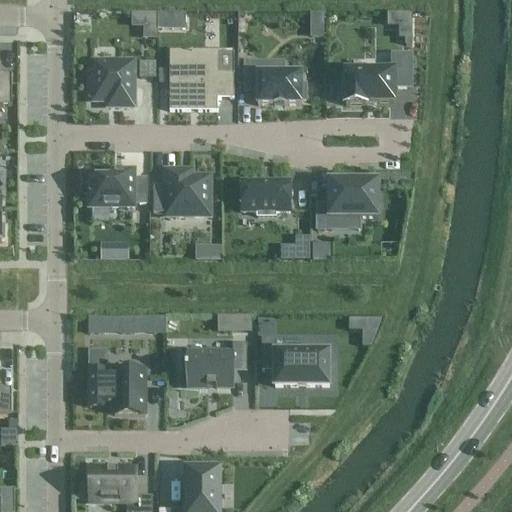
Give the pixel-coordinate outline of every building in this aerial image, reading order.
[(186,15),(157,15),(157,31),(186,32),(186,15)] [(169,113),(218,113),(218,100),(234,100),(234,53),(169,53),(169,113)] [(346,107),(366,107),(366,104),(394,104),(394,90),(412,90),(412,56),(392,56),(392,74),(346,74),(346,85),(342,85),(342,103),(346,103),(346,107)] [(94,103),(108,103),(108,109),(134,109),(134,64),(94,64),(94,83),(90,83),(90,99),(94,99),(94,103)] [(156,64),(140,64),(140,80),(156,80),(156,64)] [(302,76),(284,76),(259,76),(259,64),(245,64),(245,93),(258,93),(258,107),(301,107),(301,102),(306,102),(306,87),(302,87),(302,76)] [(166,70),(158,71),(158,85),(166,85),(166,70)] [(0,107),(12,107),(12,75),(0,74),(0,107)] [(134,173),(110,173),(110,180),(90,180),(90,209),(134,209),(134,206),(146,206),(146,181),(134,181),(134,173)] [(192,179),(192,173),(166,173),(166,188),(153,189),(153,215),(166,216),(166,218),(210,218),(210,179),(192,179)] [(276,219),(276,214),(290,214),(290,183),(242,183),(242,214),(257,214),(257,219),(276,219)] [(329,221),(360,221),(378,221),(378,183),(329,183),(329,206),(315,206),(315,233),(329,232),(329,221)] [(295,246),(280,247),(280,262),(280,263),(310,262),(309,239),(295,239),(295,246)] [(211,248),(211,263),(221,263),(221,248),(211,248)] [(312,248),(311,262),(330,263),(330,248),(312,248)] [(100,319),(88,319),(89,335),(100,335),(100,319)] [(124,319),(124,335),(134,335),(134,319),(124,319)] [(154,319),(154,335),(165,335),(165,319),(154,319)] [(381,321),(349,321),(348,332),(362,332),(362,348),(370,349),(381,321)] [(262,341),(262,373),(275,373),(275,389),(329,389),(329,355),(276,355),(276,341),(262,341)] [(232,346),(232,356),(188,356),(188,370),(186,370),(186,374),(188,374),(188,389),(233,389),(233,366),(247,366),(247,346),(232,346)] [(106,354),(90,354),(90,405),(114,405),(114,417),(145,417),(145,373),(114,373),(114,376),(106,376),(106,354)] [(0,414),(11,415),(11,389),(0,389),(0,414)] [(90,473),(90,503),(127,503),(126,511),(152,511),(152,498),(135,498),(135,473),(90,473)] [(218,511),(219,473),(186,473),(186,511),(172,511),(171,511),(218,511)] [(0,503),(0,511),(14,511),(14,491),(0,491),(0,504),(0,503)]
